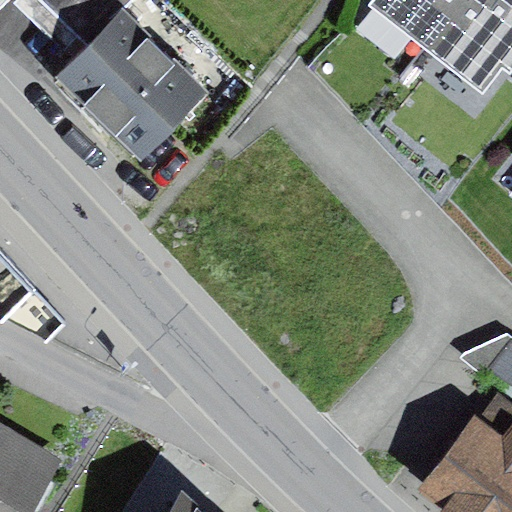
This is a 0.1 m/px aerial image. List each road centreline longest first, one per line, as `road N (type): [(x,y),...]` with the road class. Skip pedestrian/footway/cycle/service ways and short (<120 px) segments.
road 1 (secondary): [(0,147),(264,430)]
road 2 (residential): [(264,430),(129,402),(0,347)]
